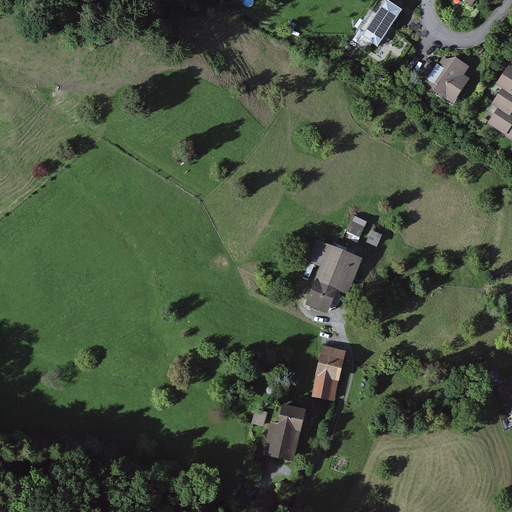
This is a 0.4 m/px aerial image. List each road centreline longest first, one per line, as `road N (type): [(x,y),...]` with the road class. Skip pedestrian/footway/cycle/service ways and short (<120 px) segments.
road 1 (track): [(339,300),(349,378),(296,511)]
road 2 (residential): [(428,0),(430,27),(458,40),(489,30),(511,1)]
